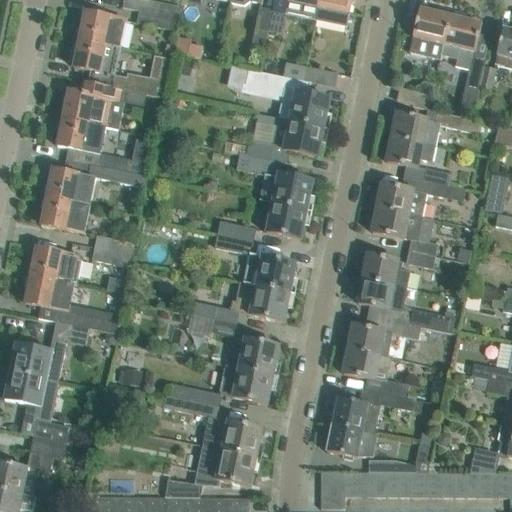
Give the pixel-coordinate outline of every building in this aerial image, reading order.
[(124,0),(122,10),(139,13),(180,23),(183,9),(137,0),(124,0)] [(262,7),(263,0),(230,0),(230,4),(230,6),(245,9),(252,4),(262,7)] [(318,11),(320,0),(287,0),(287,4),(318,11)] [(320,0),(318,11),(315,23),(347,29),(352,0),(320,0)] [(269,31),(273,12),(261,10),(257,29),(269,31)] [(444,46),(451,18),(449,17),(450,13),(438,10),(437,15),(420,11),(409,54),(441,62),(442,57),(444,46)] [(286,15),(273,12),(269,31),(281,34),(286,15)] [(178,33),(180,23),(139,13),(137,25),(178,33)] [(127,26),(128,23),(85,14),(79,42),(121,50),(126,26),(127,26)] [(451,18),(444,46),(442,57),(458,61),(456,69),(470,73),(473,64),(482,26),(465,21),(466,17),(454,14),(453,19),(451,18)] [(511,59),(511,32),(503,31),(495,65),(507,67),(509,59),(511,59)] [(188,59),(191,46),(192,41),(179,39),(176,57),(188,59)] [(113,90),(121,50),(79,42),(74,69),(91,73),(89,85),(113,90)] [(481,84),(485,68),(473,64),(470,73),(468,80),(481,84)] [(496,70),(485,68),(481,84),(480,88),(491,91),(496,70)] [(304,82),(335,88),(337,76),(307,69),(304,82)] [(310,85),(249,72),(244,93),(282,101),(278,121),(324,130),(330,101),(308,96),(310,85)] [(162,100),(164,87),(132,80),(129,93),(162,100)] [(113,90),(89,85),(83,83),(80,95),(69,93),(68,96),(65,97),(64,98),(63,104),(63,105),(66,108),(63,120),(106,129),(118,132),(120,123),(113,115),(114,109),(123,105),(126,92),(113,90)] [(432,99),(419,95),(400,90),(397,103),(413,107),(413,108),(427,112),(429,112),(432,99)] [(483,125),(429,112),(427,112),(425,121),(439,124),(438,128),(480,138),(483,125)] [(434,148),(438,128),(439,124),(425,121),(397,116),(392,140),(434,148)] [(318,159),(324,130),(278,121),(259,117),(253,146),(249,145),(249,148),(227,144),(225,153),(240,156),(282,164),(287,165),(289,154),(318,159)] [(101,156),(106,129),(63,120),(57,148),(74,151),(71,163),(150,179),(152,167),(130,162),(130,163),(109,159),(109,158),(101,156)] [(511,132),(498,129),(495,146),(511,149),(511,132)] [(434,148),(392,140),(387,164),(406,168),(417,170),(419,162),(430,164),(434,148)] [(279,176),(282,164),(240,156),(237,171),(265,178),(260,204),(272,206),(273,205),(307,212),(313,183),(279,176)] [(91,208),(97,181),(125,187),(147,191),(150,179),(71,163),(66,162),(64,174),(53,171),(47,199),(75,205),(91,208)] [(452,177),(425,171),(423,183),(450,188),(452,177)] [(423,183),(404,179),(401,190),(427,195),(427,197),(463,204),(466,192),(450,188),(423,183)] [(422,219),(427,197),(427,195),(401,190),(382,186),(377,210),(422,219)] [(85,236),(91,208),(75,205),(47,199),(41,227),(85,236)] [(301,242),(307,212),(273,205),(272,206),(267,235),(301,242)] [(418,242),(422,219),(377,210),(372,235),(410,242),(417,244),(418,242)] [(511,219),(498,217),(496,228),(511,231),(511,219)] [(256,232),(220,224),(218,237),(253,245),(256,232)] [(251,256),(253,245),(218,237),(215,250),(239,255),(249,257),(249,256),(251,256)] [(98,238),(96,250),(133,257),(136,246),(98,238)] [(438,246),(418,242),(417,244),(410,242),(408,254),(436,259),(438,246)] [(75,287),(81,259),(36,250),(31,278),(75,287)] [(131,269),(133,257),(96,250),(93,261),(131,269)] [(433,270),(436,259),(408,254),(406,264),(433,270)] [(291,295),(297,265),(251,256),(249,256),(249,257),(243,285),(291,295)] [(399,263),(387,260),(368,256),(363,281),(408,290),(411,274),(402,272),(403,264),(399,264),(399,263)] [(121,295),(125,275),(107,271),(103,291),(121,295)] [(70,309),(75,287),(31,278),(25,305),(41,309),(39,321),(57,324),(90,331),(117,336),(121,319),(70,309)] [(418,292),(408,290),(363,281),(358,305),(391,312),(389,323),(422,330),(456,337),(459,321),(414,312),(418,292)] [(285,324),(291,295),(244,285),(243,285),(240,284),(236,303),(233,302),(231,311),(196,304),(194,316),(213,320),(212,322),(236,327),(239,315),(285,324)] [(494,299),(492,308),(504,310),(506,302),(494,299)] [(234,339),(236,327),(212,322),(210,334),(234,339)] [(419,342),(422,330),(389,323),(387,334),(393,335),(393,337),(419,342)] [(87,348),(90,331),(57,324),(51,354),(17,347),(11,373),(58,383),(66,344),(87,348)] [(393,335),(387,334),(353,327),(348,351),(388,359),(393,337),(393,335)] [(280,348),(260,344),(245,341),(239,370),(274,377),(280,348)] [(392,360),(388,359),(348,351),(343,376),(375,382),(372,393),(380,394),(406,401),(409,388),(387,384),(392,360)] [(511,358),(509,374),(474,368),(472,379),(475,379),(489,382),(511,386),(511,358)] [(268,407),(274,377),(239,370),(226,367),(220,396),(175,386),(172,398),(180,400),(219,408),(222,398),(268,407)] [(58,385),(58,383),(11,373),(6,401),(28,406),(24,421),(37,423),(33,439),(67,446),(71,429),(56,427),(51,426),(59,385),(58,385)] [(475,379),(472,392),(486,394),(489,382),(475,379)] [(511,399),(511,393),(511,386),(489,382),(486,394),(507,398),(511,399)] [(415,403),(406,401),(380,394),(372,393),(362,390),(359,404),(338,400),(333,427),(375,436),(381,408),(413,415),(415,403)] [(217,421),(219,408),(180,400),(172,398),(166,397),(163,410),(217,421)] [(511,398),(511,399),(507,398),(502,427),(511,428),(511,398)] [(263,431),(243,427),(220,422),(218,432),(210,431),(206,450),(222,453),(257,460),(263,431)] [(374,458),(377,437),(375,437),(375,436),(333,427),(330,440),(327,439),(325,451),(328,451),(327,454),(344,458),(343,460),(357,463),(358,457),(374,458)] [(511,460),(511,428),(502,427),(498,443),(502,444),(500,456),(507,458),(507,459),(511,460)] [(63,461),(67,446),(33,439),(30,455),(53,460),(63,461)] [(496,476),(500,456),(475,451),(470,475),(478,475),(491,476),(496,476)] [(251,489),(257,460),(222,453),(219,467),(197,473),(196,486),(196,488),(203,488),(220,489),(220,483),(251,489)] [(50,475),(53,460),(30,455),(27,469),(0,463),(0,491),(33,499),(38,473),(50,475)] [(410,461),(409,466),(395,463),(369,462),(369,475),(376,475),(388,475),(400,475),(411,475),(412,475),(424,475),(428,475),(430,465),(410,461)] [(345,483),(345,474),(321,474),(321,487),(345,487),(345,483)] [(356,483),(356,474),(345,474),(345,483),(356,483)] [(376,483),(376,475),(369,475),(364,475),(364,483),(376,483)] [(388,499),(388,475),(376,475),(376,483),(376,491),(376,499),(388,499)] [(400,499),(400,475),(388,475),(388,499),(400,499)] [(411,483),(411,475),(400,475),(400,499),(411,499),(411,491),(411,483)] [(424,483),(424,475),(412,475),(411,475),(411,483),(424,483)] [(443,483),(443,475),(431,475),(431,483),(443,483)] [(455,500),(455,475),(443,475),(443,483),(443,492),(443,500),(455,500)] [(467,500),(467,475),(455,475),(455,500),(467,500)] [(478,484),(478,475),(470,475),(467,475),(467,500),(478,500),(478,492),(478,484)] [(491,484),(491,476),(478,475),(478,484),(491,484)] [(510,484),(510,476),(498,476),(498,484),(510,484)] [(200,500),(203,488),(196,488),(196,486),(168,482),(165,500),(170,500),(182,500),(194,500),(200,500)] [(356,491),(356,483),(345,483),(345,487),(345,491),(356,491)] [(376,491),(376,483),(364,483),(364,491),(376,491)] [(424,491),(424,483),(411,483),(411,491),(424,491)] [(443,492),(443,483),(431,483),(431,491),(443,492)] [(491,492),(491,484),(478,484),(478,492),(491,492)] [(510,488),(510,484),(498,484),(498,492),(510,492),(510,488)] [(345,499),(345,491),(345,487),(321,487),(321,499),(345,499)] [(32,511),(35,499),(33,499),(0,491),(0,511),(19,511),(20,511),(25,511),(32,511)] [(356,499),(356,491),(345,491),(345,499),(356,499)] [(376,499),(376,491),(364,491),(364,499),(376,499)] [(423,500),(424,491),(411,491),(411,499),(423,500)] [(443,500),(443,492),(431,491),(431,500),(443,500)] [(491,500),(491,492),(478,492),(478,500),(491,500)] [(510,500),(510,492),(498,492),(498,500),(510,500)] [(89,511),(90,499),(82,499),(79,511),(89,511)] [(102,511),(102,507),(102,499),(90,499),(89,511),(102,511)] [(115,507),(115,500),(115,499),(102,499),(102,507),(115,507)] [(135,508),(135,499),(123,499),(123,507),(135,508)] [(146,511),(147,499),(135,499),(135,508),(134,511),(146,511)] [(158,511),(159,500),(147,499),(146,511),(158,511)] [(344,511),(345,499),(321,499),(321,511),(344,511)] [(170,511),(170,500),(165,500),(159,500),(158,511),(170,511)] [(181,511),(182,500),(170,500),(170,511),(181,511)] [(193,511),(194,508),(194,500),(182,500),(181,511),(193,511)] [(206,508),(206,501),(206,500),(200,500),(194,500),(194,508),(206,508)] [(225,509),(225,500),(214,500),(214,508),(225,509)] [(248,511),(249,502),(249,501),(225,500),(225,509),(225,511),(248,511)]
